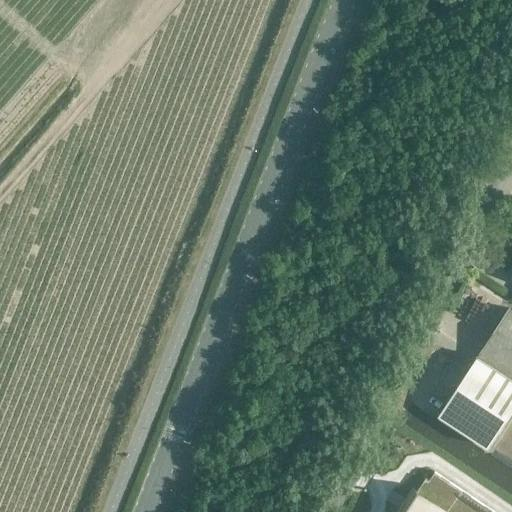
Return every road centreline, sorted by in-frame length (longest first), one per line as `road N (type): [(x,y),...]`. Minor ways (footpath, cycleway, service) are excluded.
road 1 (tertiary): [(145,511),(344,0)]
road 2 (unclassified): [(511,144),(331,511)]
